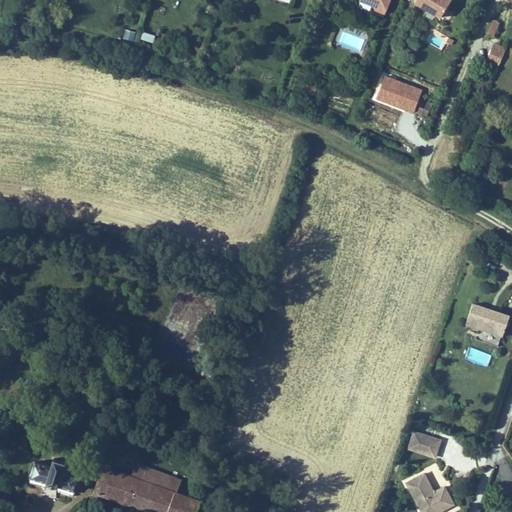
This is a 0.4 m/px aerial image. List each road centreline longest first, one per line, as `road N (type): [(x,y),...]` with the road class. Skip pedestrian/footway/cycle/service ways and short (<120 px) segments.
road 1 (track): [(511,232),(403,164),(307,122),(126,62),(42,41),(0,41)]
road 2 (track): [(496,0),(429,148),(425,178)]
